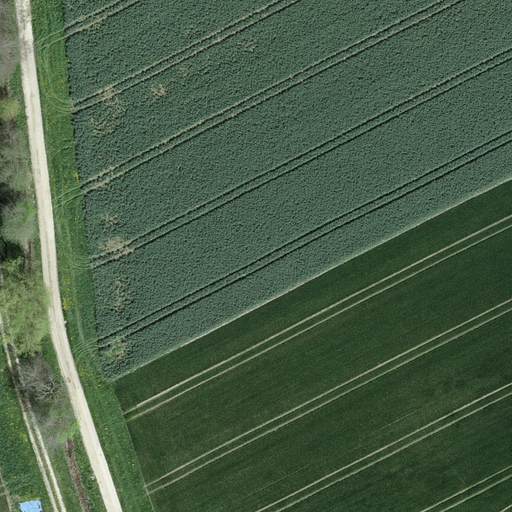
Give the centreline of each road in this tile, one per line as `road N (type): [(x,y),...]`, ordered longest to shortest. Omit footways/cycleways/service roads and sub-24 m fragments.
road 1 (track): [(121,511),(63,310),(26,0)]
road 2 (track): [(0,279),(11,347),(60,511)]
